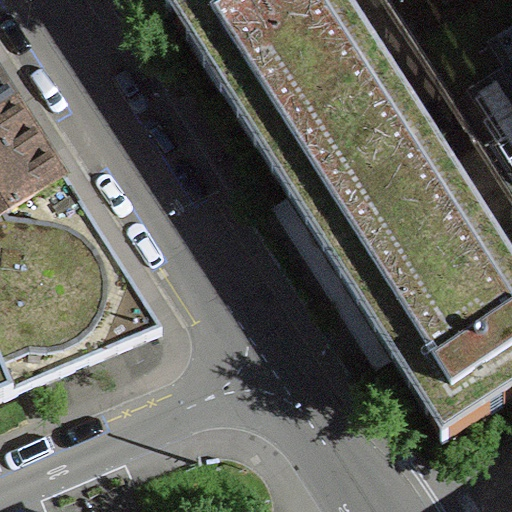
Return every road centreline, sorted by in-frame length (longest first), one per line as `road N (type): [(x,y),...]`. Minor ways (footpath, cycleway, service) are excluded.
road 1 (residential): [(43,0),(282,354)]
road 2 (residential): [(0,477),(282,354)]
road 3 (residential): [(282,354),(379,511)]
